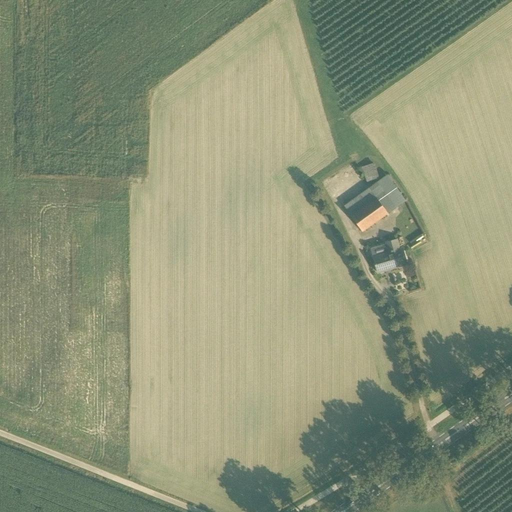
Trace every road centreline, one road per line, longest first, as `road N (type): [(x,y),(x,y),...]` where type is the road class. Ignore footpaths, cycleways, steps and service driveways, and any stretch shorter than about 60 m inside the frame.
road 1 (unclassified): [(199,511),(0,435)]
road 2 (primary): [(342,511),(511,393)]
